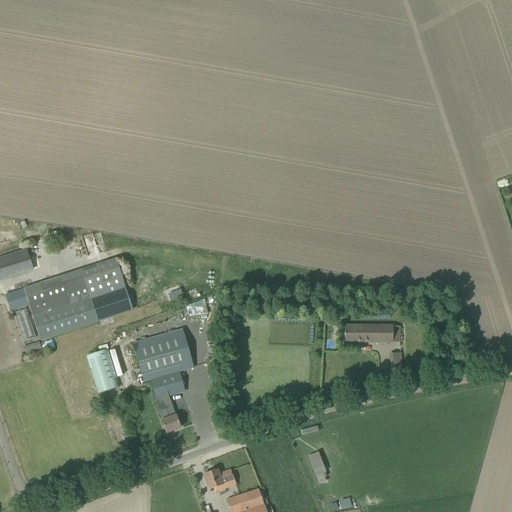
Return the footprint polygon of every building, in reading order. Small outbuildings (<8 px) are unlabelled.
[(0,280),(33,270),(26,250),(0,258),(0,280)] [(91,297),(83,271),(15,292),(6,295),(11,311),(29,305),(41,340),(133,311),(126,286),(91,297)] [(187,317),(206,311),(202,300),(183,306),(187,317)] [(26,309),(15,312),(24,341),(35,338),(26,309)] [(400,326),(344,326),(344,342),(392,343),(392,342),(399,342),(400,326)] [(182,329),(134,344),(146,382),(152,379),(157,399),(169,396),(184,391),(179,372),(193,368),(182,329)] [(99,394),(120,387),(109,349),(87,356),(99,394)] [(401,372),(400,354),(390,355),(391,373),(401,372)] [(180,428),(169,396),(157,399),(155,400),(163,420),(162,421),(166,433),(180,428)] [(325,472),(318,452),(308,456),(318,479),(324,477),(324,478),(327,477),(325,472)] [(222,482),(233,478),(230,470),(219,474),(217,470),(204,475),(209,489),(213,488),(215,493),(225,489),(222,482)] [(265,511),(258,489),(227,500),(230,511),(265,511)]
